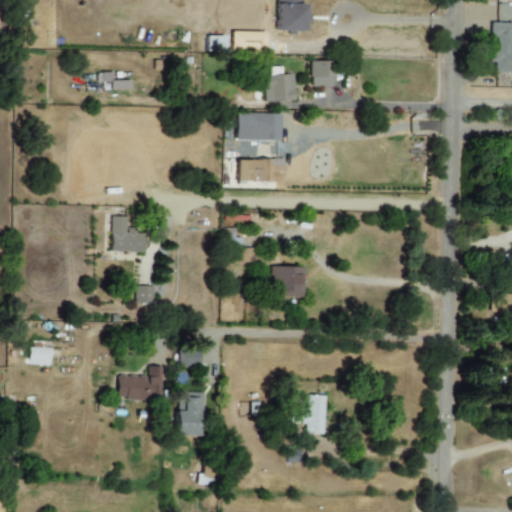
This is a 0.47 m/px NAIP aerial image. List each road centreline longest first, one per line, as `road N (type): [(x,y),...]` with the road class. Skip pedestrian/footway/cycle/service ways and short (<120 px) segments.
road 1 (residential): [(441,511),(450,0)]
road 2 (residential): [(447,208),(214,203),(172,213),(154,239)]
road 3 (residential): [(443,340),(216,329)]
road 4 (residential): [(511,107),(321,103)]
road 5 (residential): [(450,55),(270,46)]
